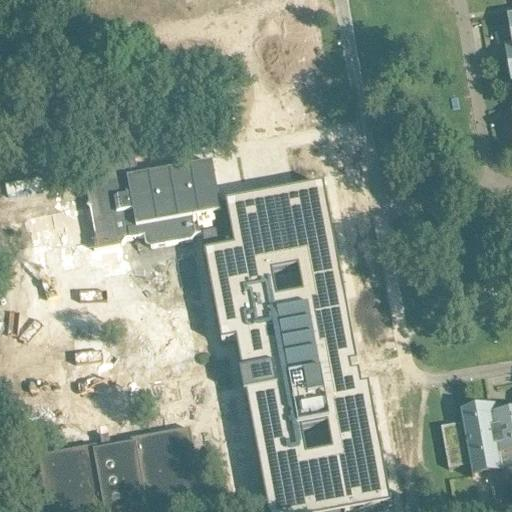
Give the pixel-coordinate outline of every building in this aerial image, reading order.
[(103,215),(92,218),(98,251),(122,247),(126,242),(131,241),(144,238),(145,246),(152,250),(187,243),(192,242),(195,237),(201,236),(225,231),(221,206),(213,164),(112,183),(98,185),(103,215)] [(73,176),(0,188),(0,213),(77,199),(73,176)] [(225,231),(201,236),(223,345),(237,343),(269,511),(367,511),(393,507),(370,387),(363,388),(360,374),(353,376),(351,367),(359,365),(345,292),(325,187),(221,206),(225,231)] [(124,372),(50,379),(55,427),(73,426),(74,434),(130,429),(124,372)] [(492,407),(461,413),(463,425),(441,429),(449,471),(470,467),(473,480),(476,479),(475,475),(500,470),(502,479),(511,477),(511,412),(502,414),(500,406),(499,406),(501,417),(494,418),(492,407)] [(97,448),(45,457),(45,458),(54,508),(47,509),(47,511),(139,511),(144,511),(180,511),(198,509),(197,508),(189,462),(196,460),(192,438),(191,438),(168,442),(167,437),(167,435),(162,436),(131,441),(133,449),(112,452),(104,454),(99,455),(97,448)]
